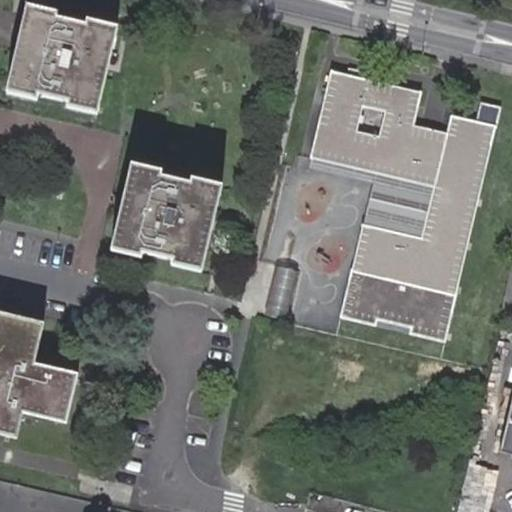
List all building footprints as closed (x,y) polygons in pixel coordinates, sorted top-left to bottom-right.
[(60,15),(27,8),(6,95),(39,103),(40,98),(69,104),(67,109),(97,116),(117,28),(89,22),(88,26),(59,20),(60,15)] [(420,93),(329,72),(309,159),(433,188),(421,243),(363,229),(342,319),(445,343),(495,128),(449,117),(445,133),(413,125),(420,93)] [(159,172),(132,166),(112,253),(140,261),(143,255),(171,263),(171,268),(200,274),(220,187),(191,179),(189,183),(161,177),(159,172)] [(268,316),(283,319),(292,275),(278,272),(268,316)] [(0,438),(18,444),(25,418),(68,429),(79,380),(36,369),(46,329),(0,317),(0,438)] [(511,397),(499,455),(502,456),(511,458),(511,397)]
